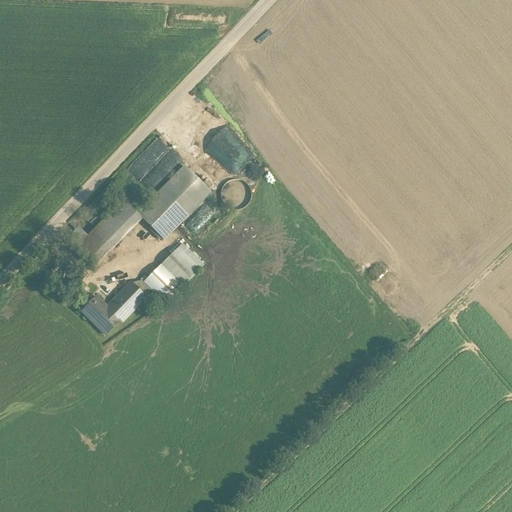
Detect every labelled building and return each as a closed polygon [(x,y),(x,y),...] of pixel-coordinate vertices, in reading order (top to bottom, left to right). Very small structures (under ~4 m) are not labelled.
[(138,215),(137,216),(142,221),(163,241),(210,193),(184,168),(138,215)] [(138,215),(123,200),(73,251),(93,271),(142,221),(137,216),(138,215)] [(203,266),(182,245),(160,266),(182,287),(203,266)] [(182,287),(160,266),(143,283),(152,291),(165,304),(182,287)] [(152,291),(143,283),(141,282),(131,284),(145,298),(152,291)] [(86,287),(82,283),(74,292),(78,296),(86,287)] [(131,284),(107,308),(120,321),(121,323),(145,298),(131,284)] [(107,308),(96,298),(94,300),(91,298),(86,302),(89,305),(82,313),(106,336),(120,321),(107,308)]
